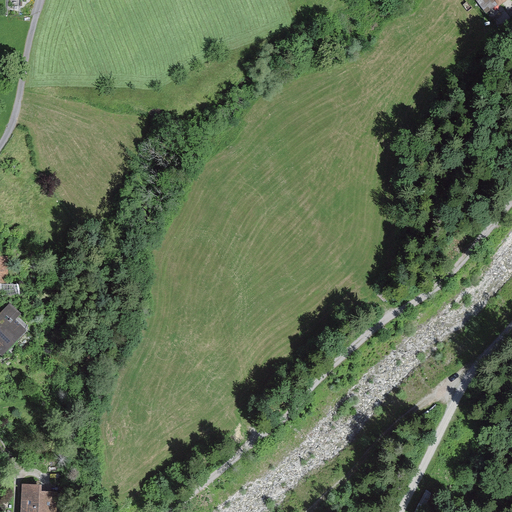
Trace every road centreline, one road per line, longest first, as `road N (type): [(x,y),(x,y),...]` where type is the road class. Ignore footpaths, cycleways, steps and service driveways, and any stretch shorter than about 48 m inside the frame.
road 1 (track): [(511,202),(431,292),(380,322),(166,511)]
road 2 (track): [(474,372),(437,392),(308,511)]
road 3 (track): [(511,325),(481,357),(406,511)]
road 4 (unclassified): [(0,141),(39,0)]
